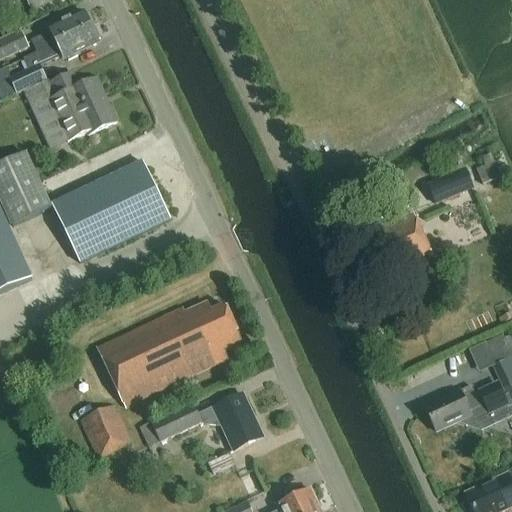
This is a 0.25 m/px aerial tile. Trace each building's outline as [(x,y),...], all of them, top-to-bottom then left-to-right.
[(26,0),(32,11),(56,0),(26,0)] [(38,55),(95,29),(89,15),(86,17),(85,14),(49,30),(51,34),(33,43),(38,53),(38,55)] [(100,40),(95,29),(38,55),(38,53),(23,60),(28,71),(40,66),(41,67),(43,66),(44,68),(65,58),(66,61),(99,45),(98,42),(100,40)] [(0,41),(0,62),(29,49),(21,31),(0,41)] [(28,71),(10,79),(17,96),(47,82),(41,67),(40,66),(28,71)] [(50,86),(56,100),(49,103),(68,144),(87,135),(89,138),(117,125),(97,81),(79,89),(73,75),(50,86)] [(477,170),(483,185),(501,178),(492,154),(482,158),(486,167),(477,170)] [(0,167),(0,200),(14,229),(51,211),(25,155),(0,167)] [(143,164),(53,207),(81,265),(171,222),(143,164)] [(468,170),(428,187),(436,206),(476,189),(468,170)] [(0,296),(32,281),(7,225),(0,210),(0,296)] [(377,231),(380,237),(358,247),(372,277),(396,266),(400,272),(412,266),(413,268),(434,259),(414,215),(377,231)] [(165,322),(164,320),(132,336),(133,337),(127,340),(126,338),(98,352),(126,411),(229,361),(225,353),(243,344),(226,307),(212,314),(207,305),(185,316),(182,311),(167,319),(168,320),(165,322)] [(511,335),(511,332),(466,352),(471,364),(489,356),(507,397),(504,399),(508,407),(507,407),(508,410),(511,408),(511,407),(511,335)] [(471,388),(425,410),(436,434),(458,424),(467,427),(472,413),(485,406),(489,415),(507,407),(508,407),(504,399),(497,385),(475,396),(471,388)] [(214,410),(214,411),(198,418),(193,407),(153,426),(161,444),(201,425),(222,428),(234,453),(263,440),(243,397),(214,410)] [(99,461),(133,446),(116,409),(81,424),(99,461)] [(231,457),(210,467),(214,477),(235,467),(231,457)] [(504,511),(511,508),(511,485),(508,476),(466,496),(473,511),(504,511)] [(279,511),(277,511),(320,511),(322,509),(318,501),(315,500),(310,491),(277,507),(279,511)]
